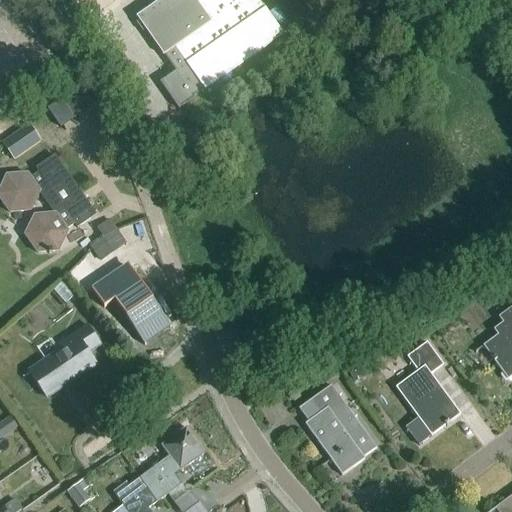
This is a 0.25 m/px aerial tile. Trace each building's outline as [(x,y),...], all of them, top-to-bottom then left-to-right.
[(265,10),(264,11),(256,0),(162,0),(135,19),(162,58),(175,74),(160,85),(178,111),(194,100),(193,98),(204,91),(204,92),(283,37),(265,10)] [(75,120),(95,106),(80,85),(60,99),(75,120)] [(25,86),(8,98),(15,108),(32,96),(25,86)] [(0,145),(12,163),(39,144),(27,127),(0,145)] [(161,171),(168,181),(190,166),(182,155),(161,171)] [(96,216),(54,157),(36,170),(38,173),(30,179),(27,175),(6,177),(0,189),(0,201),(9,214),(30,212),(39,194),(54,216),(34,217),(24,236),(37,254),(58,252),(67,233),(66,231),(74,226),(77,229),(96,216)] [(103,239),(115,231),(108,221),(97,229),(103,239)] [(115,231),(103,239),(90,248),(100,262),(124,245),(115,231)] [(164,320),(132,272),(108,288),(104,283),(93,291),(104,307),(114,301),(138,338),(164,320)] [(511,307),(498,318),(502,324),(493,331),(497,337),(482,347),(507,381),(511,377),(511,307)] [(47,399),(95,367),(88,355),(101,348),(87,325),(56,347),(60,353),(29,372),(47,399)] [(431,438),(460,416),(430,376),(443,366),(426,344),(407,358),(417,373),(395,389),(431,438)] [(353,384),(363,380),(359,370),(349,375),(353,384)] [(341,477),(364,461),(363,459),(376,450),(331,387),(308,404),(317,417),(304,426),(341,477)] [(0,441),(17,429),(9,419),(0,425),(0,441)] [(139,479),(157,504),(181,486),(174,476),(204,454),(186,429),(161,447),(168,458),(139,479)] [(148,511),(147,511),(157,504),(139,479),(115,497),(121,505),(110,511),(148,511)] [(77,486),(66,494),(79,510),(89,502),(77,486)] [(511,511),(511,497),(495,510),(496,511),(511,511)]
